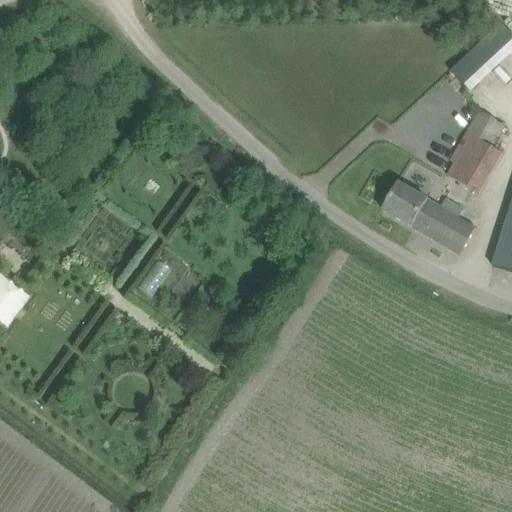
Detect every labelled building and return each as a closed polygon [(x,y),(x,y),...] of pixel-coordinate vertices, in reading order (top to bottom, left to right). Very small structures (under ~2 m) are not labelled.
[(454,75),(470,91),(511,50),(511,39),(498,24),(475,45),(480,50),(454,75)] [(478,196),(502,154),(492,149),(505,127),(478,112),(448,162),(454,165),(446,178),(478,196)] [(384,213),(460,257),(475,232),(458,221),(462,213),(446,203),(441,211),(398,187),(384,213)] [(47,201),(37,214),(60,231),(70,219),(47,201)] [(511,208),(499,249),(494,269),(511,274),(511,208)]
